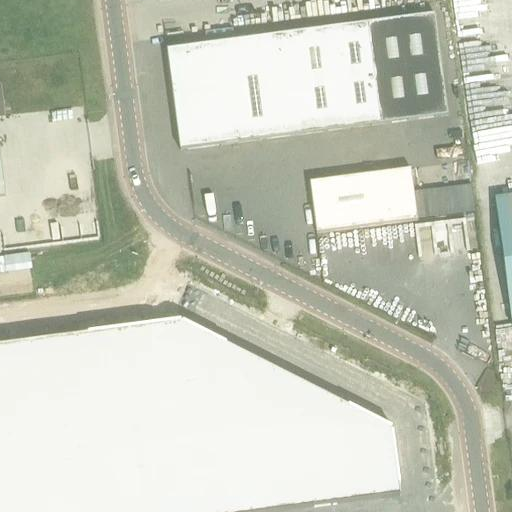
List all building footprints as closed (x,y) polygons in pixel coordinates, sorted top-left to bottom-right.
[(181,151),(449,116),(435,15),(168,50),(181,151)] [(476,141),(451,142),(452,163),(477,162),(476,141)] [(318,235),(419,222),(413,171),(311,183),(318,235)] [(511,196),(494,199),(511,328),(511,327),(511,196)] [(480,215),(423,217),(425,242),(481,239),(480,215)] [(14,270),(34,268),(33,255),(13,257),(14,270)] [(490,307),(490,294),(468,294),(469,307),(490,307)] [(88,335),(0,347),(0,511),(292,511),(401,498),(399,486),(400,486),(393,433),(392,433),(392,430),(392,429),(349,407),(348,408),(226,346),(227,345),(183,323),(183,324),(181,323),(181,322),(88,334),(88,335)]
